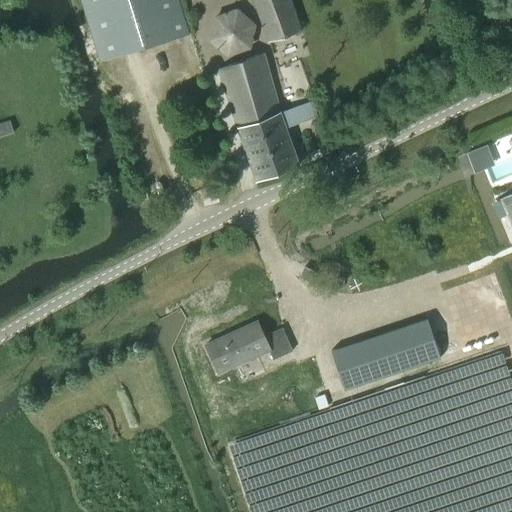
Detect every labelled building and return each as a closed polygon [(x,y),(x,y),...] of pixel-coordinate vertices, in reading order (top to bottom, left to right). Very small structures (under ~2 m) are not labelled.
[(83,0),(102,61),(188,34),(177,0),(83,0)] [(300,30),(289,0),(252,0),(268,42),(300,30)] [(280,110),(264,55),(240,61),(219,68),(237,127),(236,128),(255,181),(298,166),(285,129),(319,117),(312,98),(280,110)] [(10,120),(0,123),(0,136),(14,132),(10,120)] [(511,193),(500,198),(511,227),(511,193)] [(426,319),(332,351),(344,389),(439,358),(438,357),(433,339),(426,319)] [(205,344),(219,375),(271,352),(257,321),(205,344)]
